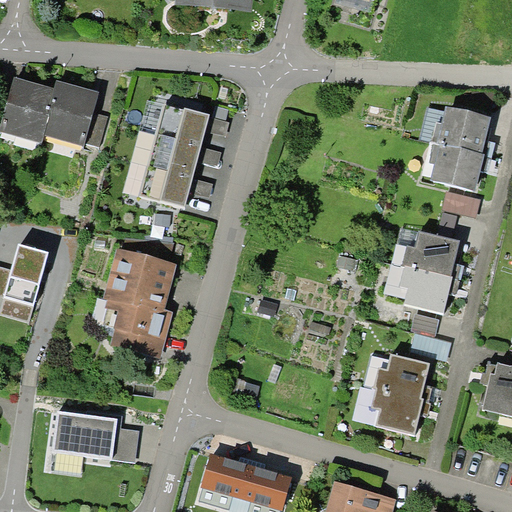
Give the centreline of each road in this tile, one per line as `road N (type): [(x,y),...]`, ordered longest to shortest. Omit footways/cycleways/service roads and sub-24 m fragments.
road 1 (residential): [(276,71),(183,412)]
road 2 (residential): [(183,412),(511,507)]
road 3 (residential): [(7,48),(276,71)]
road 4 (residential): [(276,71),(511,80)]
